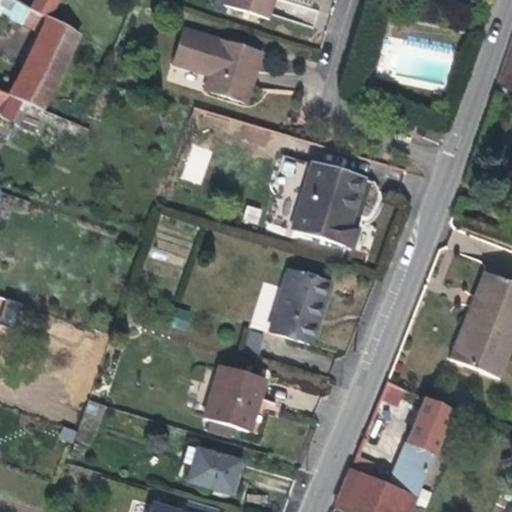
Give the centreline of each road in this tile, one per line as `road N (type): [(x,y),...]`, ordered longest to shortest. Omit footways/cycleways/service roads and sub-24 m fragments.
road 1 (tertiary): [(454,167),(317,511)]
road 2 (residential): [(362,0),(339,80),(345,114),(378,137),(454,167)]
road 3 (tertiary): [(511,0),(454,167)]
